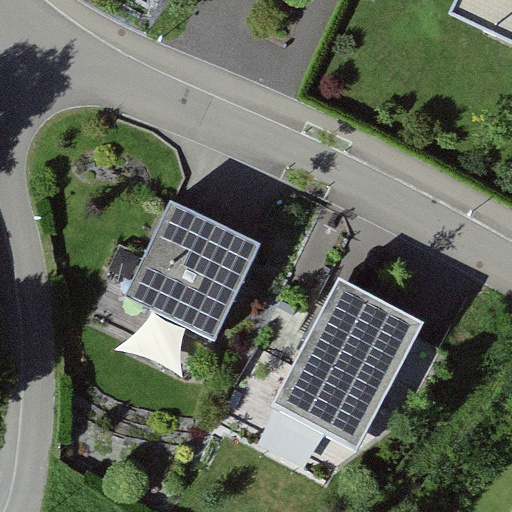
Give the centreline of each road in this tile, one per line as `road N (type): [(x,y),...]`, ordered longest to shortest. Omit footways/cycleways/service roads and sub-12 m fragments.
road 1 (residential): [(27,47),(256,138),(511,270)]
road 2 (residential): [(14,511),(37,378),(9,143),(27,47)]
